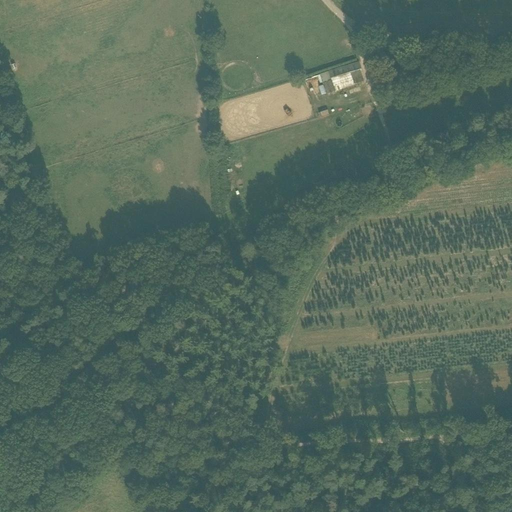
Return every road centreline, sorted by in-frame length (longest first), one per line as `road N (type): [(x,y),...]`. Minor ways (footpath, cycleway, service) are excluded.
road 1 (track): [(263,266),(298,215),(393,168),(351,22)]
road 2 (unclassified): [(511,32),(388,32),(351,22),(325,0)]
road 3 (track): [(65,245),(0,68)]
road 4 (track): [(257,440),(275,336),(259,292),(263,266)]
road 5 (track): [(0,498),(36,469),(65,416),(89,400)]
road 6 (track): [(143,511),(89,400)]
